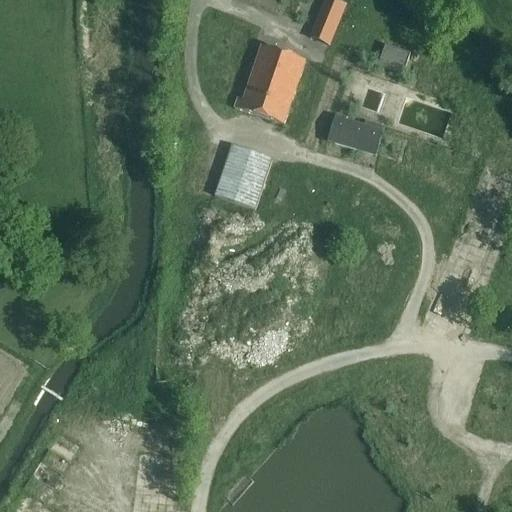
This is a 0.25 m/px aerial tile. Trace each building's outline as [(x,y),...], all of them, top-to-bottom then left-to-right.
[(329,0),(322,0),(313,24),(334,33),(345,6),(329,0)] [(334,33),(313,24),(308,37),(328,45),(334,33)] [(419,55),(426,35),(399,26),(393,46),(419,55)] [(403,75),(410,55),(385,47),(378,67),(403,75)] [(283,127),(301,74),(305,64),(261,49),(243,103),(238,101),(234,111),(283,127)] [(375,159),(383,132),(336,117),(328,144),(375,159)] [(255,211),(273,160),(232,147),(215,198),(255,211)] [(434,306),(462,316),(489,237),(489,236),(493,223),(472,216),(450,282),(443,279),(434,306)] [(229,286),(238,287),(240,273),(215,270),(211,302),(227,304),(229,286)] [(275,292),(276,314),(297,314),(296,292),(275,292)] [(309,302),(307,327),(331,329),(331,316),(353,318),(354,305),(309,302)] [(259,338),(262,325),(249,322),(246,335),(259,338)] [(432,398),(432,383),(395,383),(395,398),(432,398)] [(511,406),(511,389),(495,387),(492,404),(511,406)] [(107,405),(114,421),(133,413),(125,397),(107,405)] [(86,445),(99,429),(83,416),(70,432),(86,445)] [(446,464),(453,476),(488,455),(481,444),(446,464)] [(186,446),(164,449),(166,468),(188,465),(186,446)] [(67,467),(71,451),(54,447),(50,463),(67,467)] [(444,467),(431,477),(442,491),(455,480),(444,467)]
